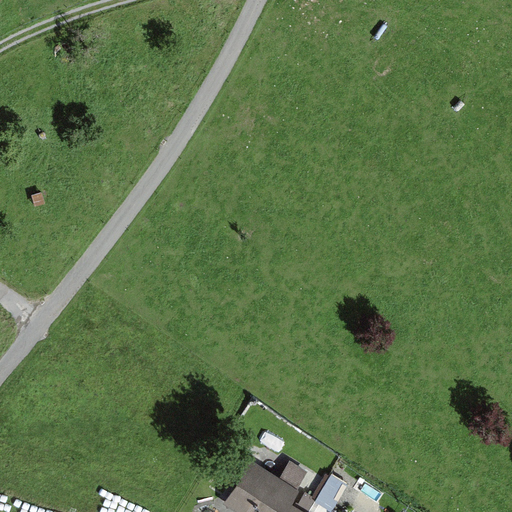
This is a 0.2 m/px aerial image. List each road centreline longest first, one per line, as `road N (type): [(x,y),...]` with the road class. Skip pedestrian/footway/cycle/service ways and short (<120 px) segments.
road 1 (unclassified): [(0,388),(147,192),(256,0)]
road 2 (track): [(0,49),(29,31),(125,0)]
